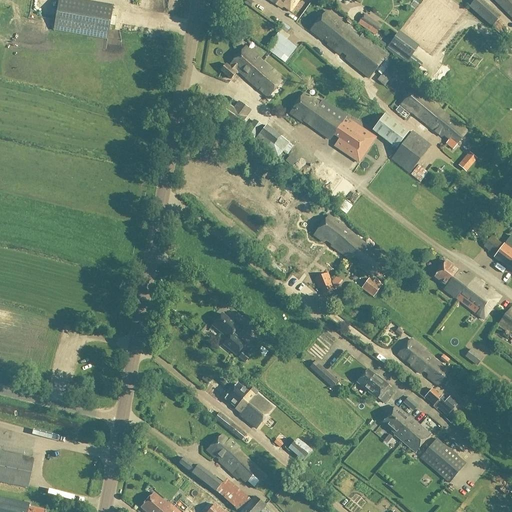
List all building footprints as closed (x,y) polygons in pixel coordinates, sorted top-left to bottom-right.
[(106,40),(112,6),(76,0),(59,0),(54,31),(106,40)] [(146,11),(149,0),(137,0),(135,8),(146,11)] [(251,10),(254,4),(247,0),(245,0),(242,4),(251,10)] [(266,0),(282,10),(285,8),(290,12),(289,15),(300,0),(266,0)] [(511,23),(511,0),(492,0),(491,1),(511,23)] [(476,1),(468,9),(486,28),(494,19),(476,1)] [(359,39),(325,12),(309,32),(339,56),(341,54),(346,58),(345,60),(369,79),(387,56),(361,36),(359,39)] [(266,22),(261,31),(268,35),(274,26),(266,22)] [(361,32),(374,37),(377,30),(364,24),(361,32)] [(285,40),(289,28),(280,25),(276,37),(285,40)] [(418,47),(398,33),(386,49),(406,64),(418,47)] [(282,65),(295,51),(276,35),(263,50),(282,65)] [(225,66),(220,72),(228,79),(235,71),(267,98),(271,94),(273,96),(284,80),(273,70),(272,72),(245,48),(229,66),(230,66),(228,68),(225,66)] [(398,70),(391,64),(376,81),(384,87),(398,70)] [(437,110),(414,90),(401,106),(410,114),(411,114),(430,129),(442,114),(437,110)] [(319,105),(303,94),(289,114),(301,123),(302,121),(329,140),(333,137),(338,141),(332,148),(358,166),(376,139),(321,102),(319,105)] [(233,109),(218,98),(210,109),(239,129),(245,120),(251,112),(238,103),(233,109)] [(442,114),(430,129),(441,138),(444,136),(449,141),(446,145),(452,150),(466,135),(442,114)] [(395,150),(407,134),(384,116),(371,132),(395,150)] [(253,121),(245,133),(254,139),(262,127),(253,121)] [(287,156),(293,147),(289,144),(266,126),(256,138),(280,156),(282,153),(287,156)] [(390,162),(410,176),(429,148),(409,134),(390,162)] [(464,172),(475,159),(469,153),(458,166),(464,172)] [(418,167),(410,176),(419,184),(427,174),(418,167)] [(383,261),(328,217),(313,236),(323,244),(326,242),(331,245),(330,247),(349,261),(355,258),(360,262),(357,267),(372,278),(383,261)] [(492,256),(501,244),(491,237),(482,248),(492,256)] [(501,244),(492,256),(494,257),(493,259),(511,273),(511,250),(504,244),(503,246),(501,244)] [(259,265),(276,280),(282,274),(265,259),(259,265)] [(464,277),(445,262),(433,278),(446,288),(443,291),(479,318),(484,321),(501,299),(500,299),(500,298),(489,290),(487,293),(481,289),(483,286),(468,274),(464,277)] [(335,291),(327,274),(313,280),(317,290),(319,290),(322,296),(333,292),(335,291)] [(372,298),(382,286),(375,281),(373,283),(369,280),(361,289),(372,298)] [(511,309),(510,308),(497,327),(511,336),(511,309)] [(232,324),(221,315),(212,327),(227,340),(222,346),(236,357),(246,344),(233,334),(240,327),(234,322),(232,324)] [(398,329),(395,333),(400,338),(403,333),(398,329)] [(325,338),(314,351),(334,368),(346,354),(325,338)] [(448,372),(424,352),(423,352),(409,340),(397,356),(419,375),(424,372),(428,376),(427,379),(437,387),(448,372)] [(470,351),(465,358),(476,367),(482,360),(470,351)] [(346,354),(334,368),(351,382),(362,368),(346,354)] [(446,365),(449,361),(442,356),(439,360),(446,365)] [(332,389),(338,383),(327,373),(315,362),(309,368),(321,380),(332,389)] [(355,382),(374,403),(386,391),(367,370),(355,382)] [(258,393),(252,388),(248,394),(237,384),(224,400),(236,409),(235,410),(240,415),(255,396),(258,393)] [(441,398),(431,390),(423,398),(433,407),(432,408),(436,411),(437,409),(445,417),(444,419),(450,425),(454,420),(454,419),(454,418),(454,417),(453,416),(450,413),(458,405),(449,397),(446,401),(441,397),(441,398)] [(255,396),(240,415),(239,416),(244,420),(247,423),(252,427),(256,430),(264,420),(272,410),(267,405),(255,396)] [(407,397),(399,408),(411,417),(417,410),(412,406),(414,403),(407,397)] [(407,419),(395,409),(382,424),(394,435),(393,436),(414,454),(430,436),(408,418),(407,419)] [(214,420),(241,442),(246,436),(219,414),(214,420)] [(228,442),(221,435),(206,451),(214,459),(216,457),(219,460),(218,462),(237,481),(239,479),(245,484),(246,482),(256,490),(267,478),(238,451),(239,449),(229,440),(228,442)] [(449,484),(465,465),(436,440),(420,460),(449,484)] [(297,443),(290,452),(305,464),(312,455),(297,443)] [(0,483),(27,489),(33,460),(0,453),(0,483)] [(215,493),(222,484),(197,466),(196,468),(183,458),(178,465),(215,493)] [(183,481),(175,491),(186,501),(195,492),(183,481)] [(227,484),(217,496),(236,511),(243,511),(251,504),(227,484)] [(168,508),(153,494),(140,508),(144,511),(175,511),(170,507),(168,508)] [(511,511),(511,509),(493,494),(480,509),(483,511),(511,511)] [(44,511),(28,508),(29,505),(0,498),(0,511),(44,511)]
